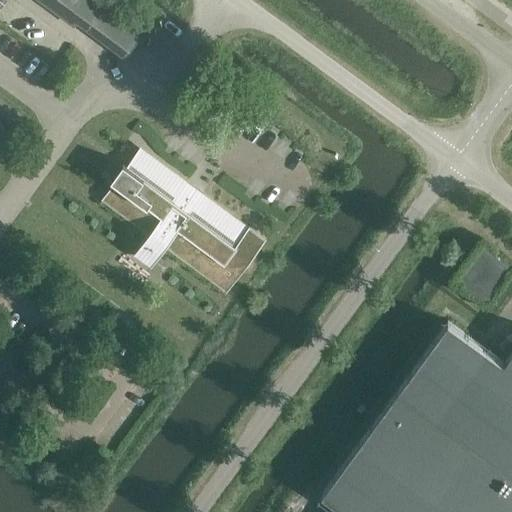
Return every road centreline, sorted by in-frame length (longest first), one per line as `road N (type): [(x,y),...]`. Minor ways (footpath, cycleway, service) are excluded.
road 1 (unclassified): [(195,511),(454,160)]
road 2 (tertiary): [(234,0),(454,160)]
